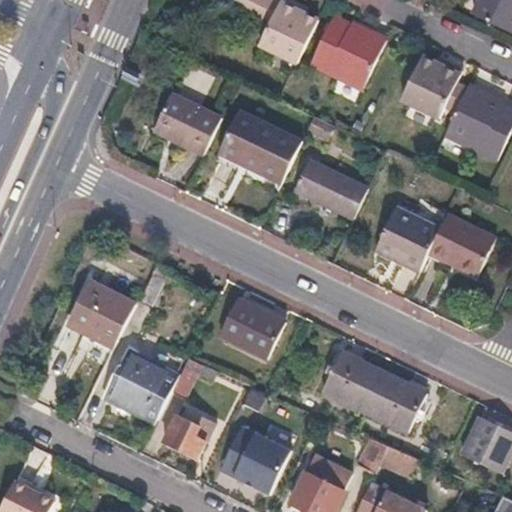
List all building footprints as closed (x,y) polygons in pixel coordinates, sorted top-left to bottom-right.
[(246,0),(223,7),(269,30),(279,8),(263,0),(246,0)] [(511,0),(481,0),(471,21),(511,40),(511,0)] [(279,8),(269,30),(259,51),(296,68),(316,24),(293,14),(295,9),(281,3),(279,8)] [(349,29),(332,22),(310,69),(361,94),(385,43),(351,25),(349,29)] [(443,72),(420,62),(399,103),(436,122),(443,108),(455,114),(465,94),(453,89),(459,75),(445,68),(443,72)] [(465,94),(455,114),(443,139),(494,164),(511,127),(511,114),(500,109),(502,105),(468,88),(465,94)] [(219,121),(169,97),(151,134),(201,159),(219,121)] [(300,144),(238,114),(217,156),(280,188),(300,144)] [(311,119),(305,132),(325,142),(331,130),(311,119)] [(368,192),(310,164),(294,193),(353,223),(368,192)] [(439,234),(395,212),(374,254),(419,275),(427,257),(439,234)] [(446,218),(439,234),(427,257),(446,267),(448,264),(476,278),(495,242),(446,218)] [(165,280),(151,273),(139,297),(147,301),(153,304),(165,280)] [(137,302),(90,278),(75,309),(85,315),(96,321),(94,325),(119,338),(137,302)] [(285,322),(238,297),(219,335),(265,359),(285,322)] [(140,349),(130,344),(106,392),(157,418),(171,390),(178,376),(158,366),(161,361),(151,356),(148,362),(136,355),(140,349)] [(370,368),(345,356),(326,394),(404,433),(424,395),(400,383),(370,368)] [(188,357),(178,376),(171,390),(179,394),(185,397),(202,364),(188,357)] [(196,425),(177,415),(165,440),(198,458),(206,442),(201,438),(205,431),(210,434),(214,424),(200,417),(196,425)] [(511,454),(511,436),(479,420),(460,456),(501,477),(511,454)] [(269,494),(291,450),(241,426),(219,469),(269,494)] [(387,447),(369,438),(356,465),(374,474),(379,465),(387,447)] [(416,460),(387,447),(379,465),(407,478),(416,460)] [(316,456),(308,472),(291,505),(305,511),(333,511),(353,474),(316,456)] [(425,511),(426,510),(370,481),(354,511),(425,511)] [(48,511),(53,502),(13,482),(0,507),(0,511),(48,511)] [(511,511),(511,502),(501,498),(494,511),(511,511)]
